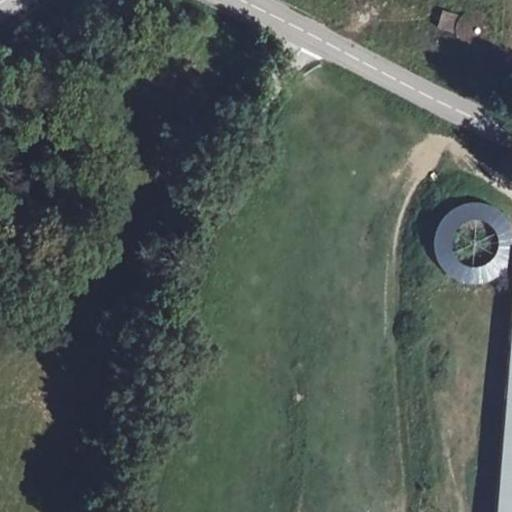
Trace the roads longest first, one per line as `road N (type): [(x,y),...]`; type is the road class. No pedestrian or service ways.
road 1 (residential): [(136,511),(199,237),(226,165),(305,33)]
road 2 (tertiary): [(305,33),(511,133)]
